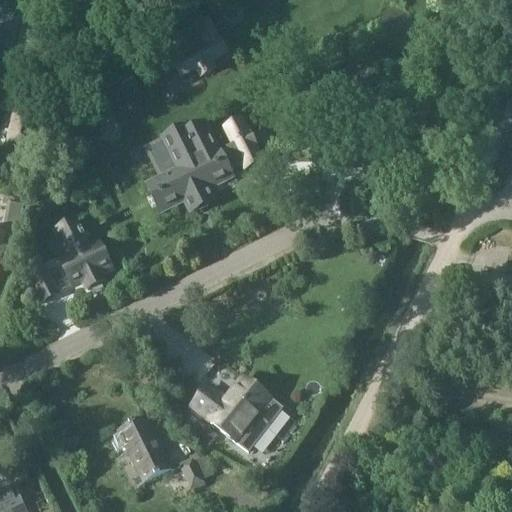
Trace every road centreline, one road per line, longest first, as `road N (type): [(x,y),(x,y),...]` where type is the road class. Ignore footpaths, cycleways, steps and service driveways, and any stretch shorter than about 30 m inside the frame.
road 1 (track): [(312,511),(511,106)]
road 2 (residential): [(0,383),(312,228),(400,230)]
